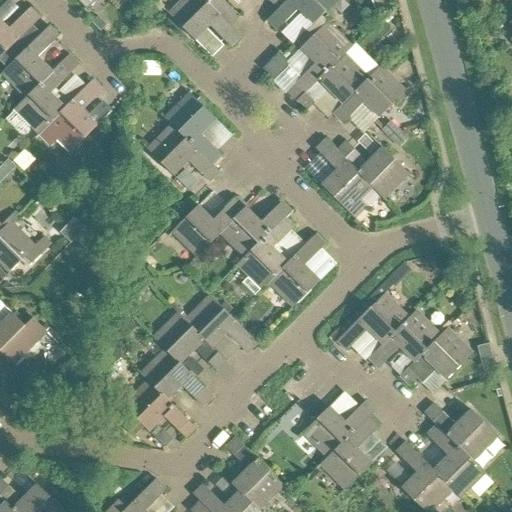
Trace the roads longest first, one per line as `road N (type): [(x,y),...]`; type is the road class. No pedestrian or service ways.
road 1 (residential): [(0,446),(7,438),(174,467),(293,340)]
road 2 (residential): [(216,87),(269,138),(290,189),(365,262)]
road 3 (tertiary): [(431,0),(489,218)]
road 4 (residential): [(46,0),(105,56),(168,41),(216,87)]
road 5 (residential): [(293,340),(357,378),(415,428)]
road 6 (residential): [(365,262),(380,248),(489,218)]
